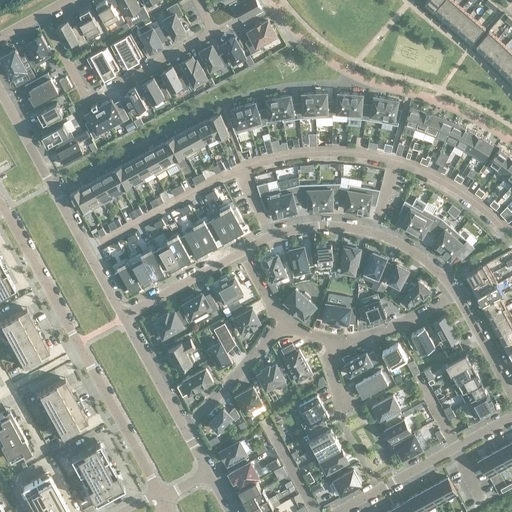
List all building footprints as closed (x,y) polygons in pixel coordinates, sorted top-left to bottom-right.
[(105,0),(96,5),(107,25),(115,20),(117,25),(123,21),(124,21),(121,16),(119,17),(111,3),(109,5),(106,0),(105,0)] [(135,0),(119,0),(128,15),(137,10),(143,20),(149,16),(143,6),(140,8),(135,0)] [(235,7),(242,20),(262,9),(256,0),(246,0),(238,4),(236,0),(235,0),(229,4),(232,9),(235,7)] [(433,8),(432,9),(433,10),(441,0),(426,0),(425,2),(433,8)] [(441,0),(433,10),(440,17),(454,1),(452,0),(441,0)] [(462,8),(454,1),(440,17),(448,23),(462,8)] [(174,38),(186,32),(177,17),(183,14),(176,3),(167,8),(171,15),(164,19),(174,38)] [(469,14),(462,8),(448,23),(456,30),(469,14)] [(89,9),(80,14),(83,21),(80,22),(88,37),(101,30),(89,9)] [(477,21),(469,14),(456,30),(463,37),(477,21)] [(68,20),(57,26),(59,29),(57,30),(61,37),(62,36),(67,45),(77,40),(79,45),(86,42),(77,25),(72,28),(68,20)] [(255,27),(249,31),(253,38),(245,42),(251,53),(259,49),(257,45),(276,35),(268,21),(261,24),(260,25),(256,27),(255,27)] [(463,37),(472,44),(485,28),(477,21),(463,37)] [(153,28),(141,34),(151,52),(162,46),(160,41),(166,38),(159,26),(153,29),(153,28)] [(489,30),(475,46),(483,54),(497,38),(489,30)] [(140,60),(139,58),(143,56),(131,33),(110,44),(115,54),(118,52),(125,66),(127,65),(128,66),(140,60)] [(41,35),(33,39),(33,40),(27,44),(32,52),(25,55),(32,67),(47,59),(46,56),(51,53),(41,35)] [(228,41),(223,43),(233,63),(246,56),(241,47),(242,46),(242,47),(243,47),(239,39),(238,40),(239,40),(238,41),(235,37),(234,37),(233,36),(227,40),(228,41)] [(505,45),(497,38),(483,54),(490,61),(505,45)] [(212,45),(201,51),(206,60),(204,61),(209,70),(211,69),(221,63),(223,67),(229,64),(223,53),(218,56),(212,45)] [(511,53),(511,51),(505,45),(490,61),(498,68),(511,53)] [(116,73),(115,71),(119,69),(107,46),(104,48),(87,57),(92,66),(94,65),(102,79),(104,78),(105,79),(116,73)] [(15,49),(0,57),(16,87),(35,77),(30,67),(26,69),(15,49)] [(511,67),(511,53),(498,68),(505,75),(511,67)] [(183,60),(181,61),(194,85),(207,78),(197,60),(195,61),(192,56),(190,57),(189,55),(182,59),(183,60)] [(172,66),(162,72),(171,90),(174,94),(190,85),(184,75),(179,78),(172,66)] [(57,89),(51,78),(49,79),(46,75),(48,73),(27,84),(33,95),(31,96),(33,101),(35,104),(54,93),(58,91),(57,89)] [(147,80),(142,83),(146,90),(142,92),(146,98),(149,96),(153,102),(156,108),(164,103),(163,101),(171,97),(163,83),(159,85),(153,75),(146,78),(147,80)] [(66,76),(60,80),(65,90),(72,86),(66,76)] [(124,95),(129,104),(125,106),(128,112),(132,109),(135,114),(146,107),(135,87),(128,90),(129,92),(124,95)] [(314,93),(316,118),(332,117),(332,103),(327,103),(327,92),(314,93)] [(332,103),(332,117),(349,118),(350,93),(338,92),(337,104),(332,103)] [(314,93),(302,93),(303,105),(298,105),(299,116),(299,118),(316,118),(314,93)] [(350,93),(349,118),(365,119),(367,106),(362,105),(363,94),(350,93)] [(257,103),(263,102),(262,94),(255,96),(257,103)] [(293,106),(291,95),(278,97),(282,119),(299,116),(298,105),(293,106)] [(367,106),(365,119),(382,122),(386,98),(374,95),(372,107),(367,106)] [(268,110),(263,111),(266,122),(282,119),(278,97),(266,99),(268,110)] [(386,98),(382,122),(398,125),(401,112),(396,111),(398,100),(386,98)] [(101,105),(99,106),(110,126),(112,125),(112,126),(119,122),(118,121),(122,119),(123,121),(129,118),(122,105),(117,108),(112,99),(108,101),(101,105)] [(57,102),(37,113),(44,124),(63,114),(57,102)] [(267,124),(266,122),(263,111),(259,113),(255,102),(243,105),(251,129),(267,124)] [(251,129),(243,105),(232,109),(235,120),(230,121),(235,134),(251,129)] [(90,111),(86,113),(92,124),(87,127),(94,139),(100,136),(98,132),(101,130),(102,131),(108,128),(108,127),(110,126),(99,106),(97,107),(90,111)] [(422,109),(411,106),(404,126),(415,129),(422,109)] [(432,113),(422,109),(415,129),(425,133),(432,113)] [(443,117),(432,113),(425,133),(435,137),(443,117)] [(220,114),(209,118),(217,137),(219,142),(230,138),(220,114)] [(453,122),(443,117),(435,137),(445,141),(453,122)] [(209,118),(197,124),(206,142),(217,137),(209,118)] [(464,127),(453,122),(445,141),(454,146),(464,127)] [(48,144),(56,140),(59,144),(73,137),(70,132),(69,133),(63,123),(42,134),(48,144)] [(197,124),(186,130),(196,148),(206,142),(197,124)] [(474,132),(464,127),(454,146),(463,151),(474,132)] [(86,130),(56,146),(59,152),(55,154),(61,164),(84,152),(78,142),(90,136),(86,130)] [(186,130),(175,136),(185,154),(187,158),(198,152),(196,148),(186,130)] [(484,138),(474,132),(463,151),(473,156),(484,138)] [(308,134),(309,146),(317,146),(316,134),(308,134)] [(175,136),(165,142),(175,159),(185,154),(175,136)] [(362,138),(360,153),(373,155),(374,147),(370,146),(371,140),(362,138)] [(493,144),(484,138),(473,156),(482,162),(493,144)] [(267,153),(273,152),(270,139),(264,141),(267,153)] [(320,139),(320,151),(335,151),(336,139),(320,139)] [(165,142),(154,147),(166,169),(170,176),(180,170),(175,159),(165,142)] [(399,143),(395,154),(401,156),(404,144),(399,143)] [(385,144),(383,151),(391,153),(393,146),(385,144)] [(154,147),(144,153),(156,175),(166,169),(154,147)] [(509,155),(499,148),(487,165),(496,172),(509,155)] [(144,153),(133,159),(145,181),(146,182),(156,176),(156,175),(144,153)] [(511,168),(511,157),(509,155),(496,172),(504,178),(511,168)] [(238,156),(232,158),(235,164),(241,162),(238,156)] [(207,168),(215,165),(212,157),(204,160),(207,168)] [(133,159),(123,165),(132,182),(135,187),(145,181),(133,159)] [(123,165),(112,170),(122,188),(132,182),(123,165)] [(212,167),(215,174),(221,171),(218,165),(212,167)] [(112,170),(102,176),(114,198),(124,192),(122,188),(112,170)] [(380,183),(382,174),(375,172),(373,181),(380,183)] [(197,176),(200,182),(206,179),(202,173),(197,176)] [(102,176),(91,182),(103,204),(114,198),(102,176)] [(192,179),(195,185),(200,182),(197,176),(192,179)] [(91,182),(81,188),(90,205),(93,210),(103,204),(91,182)] [(286,214),(280,189),(279,187),(269,189),(267,182),(257,185),(265,207),(271,206),(274,217),(286,214)] [(339,197),(340,188),(340,183),(320,184),(321,209),(333,208),(333,198),(333,197),(339,197)] [(176,187),(179,193),(185,190),(181,184),(176,187)] [(280,189),(286,214),(297,211),(294,200),(301,198),(299,184),(280,189)] [(321,209),(320,184),(299,184),(301,198),(308,198),(308,209),(321,209)] [(340,188),(339,197),(346,198),(345,209),(356,211),(361,186),(349,184),(348,189),(340,188)] [(361,186),(356,211),(369,213),(370,203),(370,202),(377,203),(380,190),(361,186)] [(171,190),(174,196),(179,193),(176,187),(171,190)] [(81,188),(70,193),(80,211),(90,205),(81,188)] [(155,199),(158,205),(164,202),(160,196),(155,199)] [(447,197),(441,206),(451,212),(457,203),(447,197)] [(150,202),(153,208),(158,205),(155,199),(150,202)] [(411,230),(422,210),(404,200),(400,211),(406,214),(401,224),(411,230)] [(134,210),(137,216),(143,213),(139,207),(134,210)] [(243,231),(241,226),(244,225),(235,208),(232,209),(231,208),(221,213),(233,236),(243,231)] [(434,230),(442,218),(423,208),(422,210),(411,230),(422,236),(427,227),(428,226),(434,230)] [(129,213),(132,219),(137,216),(134,210),(129,213)] [(223,242),(233,236),(221,213),(210,219),(211,221),(208,222),(218,239),(220,238),(223,242)] [(439,235),(432,243),(441,251),(458,232),(442,218),(434,230),(439,234),(439,235)] [(113,222),(116,228),(121,225),(118,219),(113,222)] [(108,225),(111,231),(116,228),(113,222),(108,225)] [(194,228),(195,229),(207,251),(217,245),(215,241),(218,239),(208,222),(206,224),(205,222),(194,228)] [(97,230),(100,237),(106,234),(102,228),(97,230)] [(207,251),(195,229),(194,228),(184,233),(185,235),(182,237),(191,254),(194,252),(196,256),(207,251)] [(451,259),(458,251),(458,250),(463,255),(473,246),(458,232),(441,251),(451,259)] [(191,254),(182,237),(179,238),(178,236),(168,242),(169,244),(180,265),(191,259),(189,255),(191,254)] [(180,265),(169,244),(168,242),(158,248),(159,249),(156,251),(165,268),(168,266),(170,271),(180,265)] [(332,256),(333,256),(331,245),(331,246),(326,246),(326,244),(316,245),(317,252),(314,252),(315,259),(318,259),(318,265),(332,264),(331,256),(332,256)] [(291,251),(285,252),(289,265),(294,263),(296,272),(298,272),(299,274),(307,272),(306,270),(309,269),(304,246),(300,247),(299,245),(291,247),(292,249),(291,249),(291,251)] [(360,248),(353,247),(342,245),(340,257),(343,257),(343,260),(344,260),(342,270),(355,273),(356,262),(358,263),(360,248)] [(165,268),(156,251),(153,253),(152,251),(142,256),(143,258),(154,279),(164,274),(162,270),(165,268)] [(385,257),(374,253),(374,252),(373,252),(373,253),(370,261),(367,260),(364,269),(366,270),(365,272),(378,277),(379,275),(383,277),(390,264),(384,262),(386,258),(386,257),(385,257)] [(267,272),(269,272),(273,280),(286,274),(278,255),(273,257),(272,256),(264,260),(266,266),(265,267),(265,269),(265,271),(267,272)] [(154,279),(143,258),(142,256),(131,262),(132,264),(130,265),(139,282),(141,281),(144,285),(154,279)] [(0,294),(10,289),(15,286),(6,270),(0,259),(0,294)] [(398,289),(403,292),(409,284),(403,281),(409,270),(397,263),(387,281),(399,287),(398,289)] [(471,284),(492,273),(486,263),(467,273),(472,283),(471,283),(471,284)] [(139,282),(130,265),(129,264),(118,269),(119,271),(114,274),(123,291),(128,288),(131,292),(141,286),(139,282)] [(498,283),(492,273),(471,284),(477,294),(494,285),(498,283)] [(216,287),(224,302),(232,297),(234,301),(243,296),(241,292),(243,291),(235,276),(235,275),(234,276),(216,286),(215,286),(216,287)] [(403,300),(409,305),(413,300),(414,301),(420,294),(424,297),(430,289),(419,280),(403,300)] [(498,283),(494,285),(477,294),(483,305),(500,296),(503,294),(498,283)] [(276,285),(270,288),(273,293),(278,290),(276,285)] [(304,318),(315,305),(308,299),(310,297),(305,292),(303,295),(296,288),(285,301),(304,318)] [(192,295),(183,300),(185,303),(184,303),(191,317),(193,317),(196,322),(208,315),(205,310),(209,308),(212,312),(218,308),(210,293),(204,297),(202,293),(201,294),(200,294),(198,296),(198,295),(197,296),(194,298),(192,295)] [(328,293),(324,319),(332,320),(331,323),(339,324),(340,322),(348,323),(348,319),(355,320),(355,308),(350,307),(352,297),(328,293)] [(364,308),(359,310),(362,317),(367,316),(369,321),(369,322),(370,322),(376,319),(376,320),(377,319),(378,319),(379,318),(385,316),(386,316),(386,315),(380,299),(379,299),(377,293),(361,299),(363,305),(364,308)] [(505,306),(500,296),(483,305),(489,315),(505,306)] [(505,306),(489,315),(493,324),(508,316),(511,315),(506,305),(505,306)] [(228,307),(223,309),(226,316),(231,313),(228,307)] [(26,308),(0,321),(0,328),(20,366),(49,350),(26,308)] [(257,326),(256,323),(259,321),(252,308),(235,318),(242,331),(249,327),(251,329),(257,326)] [(162,319),(156,322),(163,336),(183,326),(182,325),(188,322),(181,309),(175,312),(175,311),(169,315),(168,312),(160,316),(162,319)] [(397,322),(400,315),(393,312),(390,319),(397,322)] [(446,315),(434,321),(446,344),(453,340),(455,344),(460,341),(446,315)] [(511,316),(511,315),(508,316),(493,324),(498,333),(511,325),(511,316)] [(235,344),(224,323),(214,329),(221,341),(208,348),(219,368),(225,364),(226,366),(233,362),(225,348),(235,343),(235,344)] [(511,325),(498,333),(503,342),(511,337),(511,325)] [(413,349),(418,346),(422,353),(435,347),(424,327),(412,334),(412,335),(407,338),(413,349)] [(511,337),(503,342),(508,351),(511,348),(511,337)] [(175,363),(179,371),(185,368),(187,367),(192,364),(188,355),(189,355),(187,352),(195,348),(190,339),(182,343),(182,342),(168,350),(171,355),(170,356),(174,363),(175,363)] [(398,343),(382,351),(392,368),(407,359),(398,343)] [(296,351),(292,344),(282,349),(286,356),(284,357),(297,382),(312,373),(299,349),(296,351)] [(357,356),(353,358),(352,358),(352,359),(351,359),(352,360),(345,364),(344,364),(345,365),(350,374),(350,375),(351,375),(372,363),(372,365),(379,361),(373,351),(368,354),(367,353),(366,352),(359,356),(359,355),(358,356),(358,355),(357,356)] [(443,352),(435,356),(438,361),(446,357),(443,352)] [(466,353),(446,364),(452,373),(472,362),(466,353)] [(420,372),(414,360),(408,363),(415,375),(420,372)] [(472,362),(452,373),(451,374),(456,383),(458,382),(477,372),(472,362)] [(269,365),(263,369),(264,370),(258,373),(259,375),(257,376),(261,383),(263,382),(267,388),(279,381),(282,387),(287,384),(284,379),(276,364),(270,367),(269,365)] [(183,382),(177,385),(183,396),(189,392),(189,394),(213,381),(206,367),(182,381),(183,382)] [(381,370),(356,384),(363,397),(388,383),(381,370)] [(482,381),(477,372),(458,382),(463,392),(466,390),(482,381)] [(88,420),(65,378),(36,394),(59,436),(88,420)] [(482,381),(466,390),(471,399),(487,391),(482,381)] [(263,403),(254,386),(253,385),(252,386),(237,394),(236,395),(236,396),(246,412),(263,403)] [(491,397),(488,392),(488,391),(487,392),(470,401),(473,407),(470,409),(475,418),(478,416),(479,418),(496,409),(497,408),(496,407),(494,402),(491,397)] [(393,394),(372,406),(376,413),(375,414),(378,418),(379,418),(380,419),(386,415),(389,420),(399,415),(401,413),(399,409),(400,408),(393,394)] [(300,406),(310,425),(311,426),(312,425),(315,430),(326,424),(324,418),(328,416),(329,416),(328,415),(325,409),(325,408),(322,402),(321,402),(318,396),(317,395),(316,395),(316,396),(300,404),(299,405),(300,406)] [(406,408),(402,399),(398,401),(403,410),(406,408)] [(450,405),(443,409),(446,414),(452,410),(450,405)] [(223,408),(210,422),(218,431),(232,417),(235,421),(240,416),(234,407),(229,413),(223,408)] [(9,408),(0,413),(0,441),(10,459),(31,448),(9,408)] [(425,409),(409,417),(417,430),(432,422),(425,409)] [(452,410),(446,414),(449,420),(455,416),(452,410)] [(384,422),(387,428),(385,429),(392,441),(411,430),(404,418),(401,420),(399,415),(389,420),(384,422)] [(244,422),(238,425),(241,430),(247,427),(244,422)] [(324,426),(308,434),(315,448),(336,437),(331,427),(326,430),(324,426)] [(435,433),(424,435),(426,447),(437,445),(435,433)] [(414,434),(395,444),(396,445),(394,446),(397,451),(399,450),(403,458),(422,448),(414,434)] [(336,437),(315,448),(320,457),(341,446),(336,437)] [(225,459),(228,463),(231,461),(234,467),(247,460),(244,454),(246,453),(239,440),(220,451),(224,459),(225,459)] [(95,503),(96,503),(105,498),(124,488),(122,484),(122,483),(116,471),(116,472),(108,458),(108,457),(99,441),(95,444),(95,443),(82,451),(70,457),(70,458),(68,459),(72,466),(74,464),(79,473),(83,481),(81,482),(84,489),(87,487),(92,496),(89,497),(93,504),(95,503)] [(499,449),(507,465),(511,462),(511,451),(508,444),(499,449)] [(342,448),(321,459),(330,477),(341,471),(338,465),(347,460),(345,456),(346,455),(342,448)] [(499,449),(489,454),(498,470),(507,465),(499,449)] [(488,475),(498,470),(489,454),(479,460),(488,475)] [(256,458),(229,472),(234,481),(238,479),(241,486),(269,471),(266,465),(261,468),(256,458)] [(277,459),(266,465),(269,471),(280,465),(277,459)] [(283,466),(275,471),(279,480),(288,475),(283,466)] [(353,469),(334,480),(342,494),(361,483),(353,469)] [(22,487),(35,511),(69,511),(48,472),(22,487)] [(438,482),(446,498),(456,493),(448,477),(438,482)] [(256,480),(239,490),(244,499),(261,490),(256,480)] [(437,503),(446,498),(438,482),(428,487),(437,503)] [(320,484),(311,489),(314,494),(323,489),(320,484)] [(419,493),(428,508),(437,503),(428,487),(419,493)] [(261,490),(244,499),(249,509),(268,498),(263,489),(261,490)] [(409,498),(417,511),(420,511),(428,508),(419,493),(409,498)] [(268,498),(249,509),(250,511),(265,511),(274,508),(268,498)] [(401,504),(404,511),(417,511),(409,498),(410,499),(401,504)]
